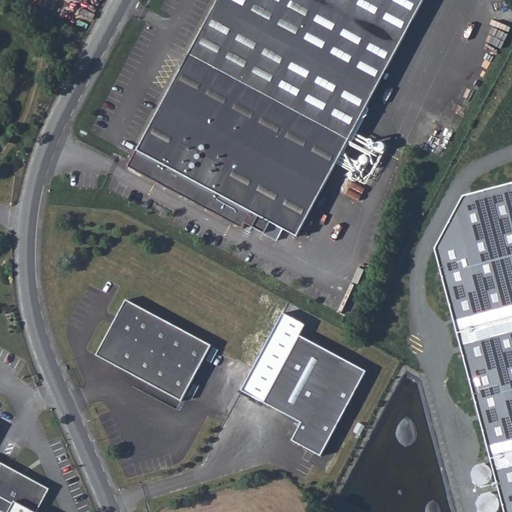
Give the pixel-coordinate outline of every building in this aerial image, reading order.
[(296,237),(346,140),(418,0),(214,0),(127,165),(241,227),(249,213),(258,217),(252,228),(276,242),(283,230),(296,237)] [(72,32),(67,29),(63,37),(68,40),(72,32)] [(511,511),(511,186),(465,199),(436,251),(503,511),(511,511)] [(209,345),(124,300),(95,355),(180,401),(209,345)] [(368,374),(300,338),(306,326),(283,314),(243,393),(303,423),(293,442),(323,458),(368,374)] [(0,511),(34,511),(44,495),(0,470),(0,511)]
